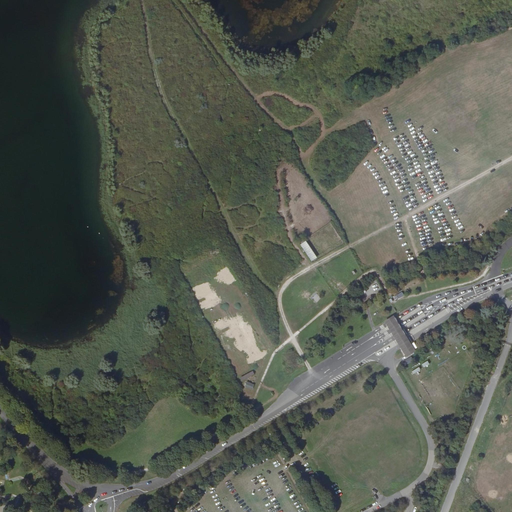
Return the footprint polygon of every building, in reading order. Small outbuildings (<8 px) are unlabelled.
[(305,241),(301,244),(312,261),(316,258),(305,241)] [(398,287),(389,291),(394,300),(403,295),(398,287)] [(316,302),(321,298),(315,292),(310,296),(316,302)] [(390,331),(394,338),(399,346),(405,356),(414,350),(408,340),(403,332),(399,325),(395,319),(392,314),(383,320),(386,325),(390,331)] [(252,371),(238,377),(240,381),(253,375),(252,371)] [(245,381),(243,387),(251,390),(253,384),(245,381)]
